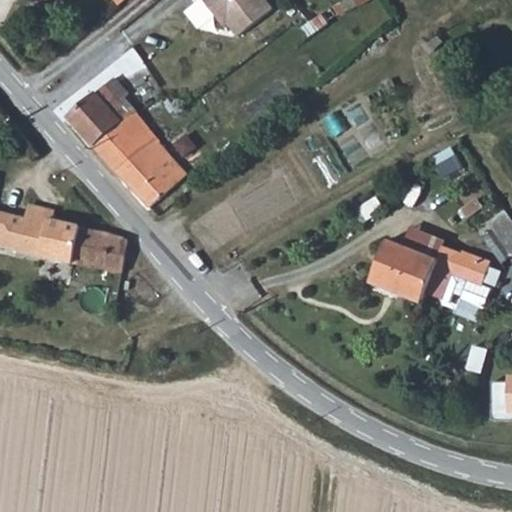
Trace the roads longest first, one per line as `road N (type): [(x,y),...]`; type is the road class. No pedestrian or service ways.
road 1 (unclassified): [(0,69),(228,330),(271,365),(369,428),(511,479)]
road 2 (track): [(322,511),(329,458),(273,424),(255,386),(271,365)]
road 3 (track): [(329,458),(463,511)]
